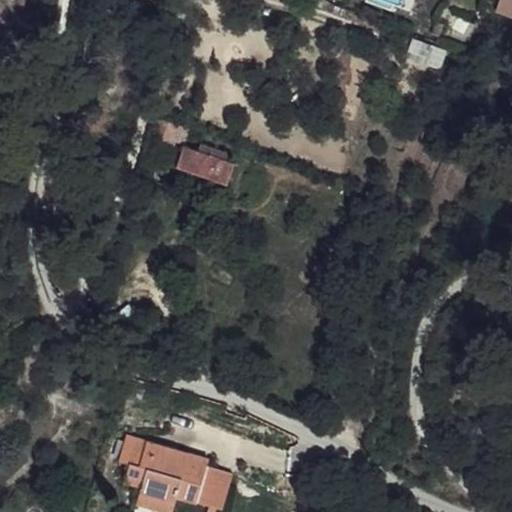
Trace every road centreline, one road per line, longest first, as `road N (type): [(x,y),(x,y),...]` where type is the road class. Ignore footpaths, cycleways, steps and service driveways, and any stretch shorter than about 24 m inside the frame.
road 1 (residential): [(204,0),(97,343)]
road 2 (residential): [(97,343),(46,231),(86,0)]
road 3 (residential): [(97,343),(426,436)]
road 4 (residential): [(511,249),(482,255),(438,304),(420,379),(426,436)]
